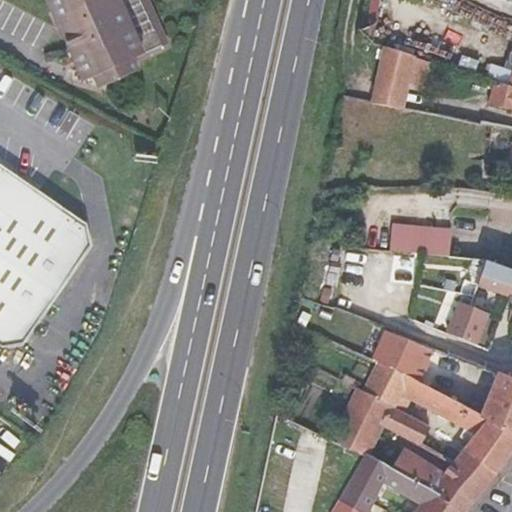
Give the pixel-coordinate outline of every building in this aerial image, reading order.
[(47,0),(83,81),(94,76),(100,88),(122,78),(140,71),(134,58),(144,54),(171,42),(151,0),(47,0)] [(410,85),(415,57),(384,47),(373,102),(405,108),(410,85)] [(426,89),(432,62),(415,57),(410,85),(426,89)] [(511,87),(509,86),(494,81),(490,104),(511,109),(511,87)] [(511,181),(511,161),(485,159),(483,179),(511,181)] [(89,224),(0,163),(0,345),(3,348),(25,343),(92,245),(89,224)] [(450,256),(452,228),(393,223),(391,251),(450,256)] [(511,269),(490,261),(482,283),(511,295),(511,292),(511,269)] [(489,313),(460,301),(448,332),(476,344),(489,313)] [(420,383),(434,348),(387,329),(373,360),(378,363),(415,380),(420,383)] [(443,395),(460,358),(450,355),(434,348),(420,383),(443,395)] [(511,438),(482,417),(483,416),(481,415),(443,395),(420,383),(415,380),(378,363),(364,393),(376,399),(393,407),(400,394),(411,400),(475,434),(464,448),(498,474),(511,454),(511,438)] [(511,438),(511,376),(500,372),(499,374),(483,416),(482,417),(511,438)] [(362,383),(345,374),(342,381),(357,389),(362,383)] [(382,426),(393,407),(376,399),(364,393),(358,390),(330,441),(340,446),(365,456),(382,426)] [(403,412),(411,400),(400,394),(393,407),(403,412)] [(419,445),(430,425),(403,412),(393,407),(382,426),(419,445)] [(460,511),(466,511),(498,474),(464,448),(453,462),(445,472),(414,455),(401,453),(392,468),(440,495),(460,511)] [(340,500),(360,511),(370,511),(375,503),(385,483),(419,505),(412,511),(460,511),(440,495),(392,468),(365,456),(339,500),(340,500)] [(360,511),(340,500),(333,511),(360,511)]
